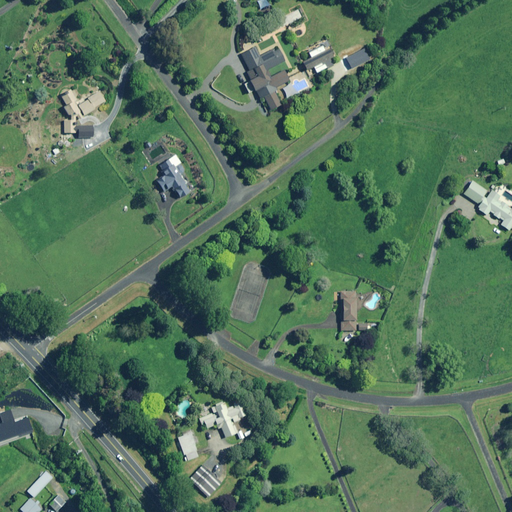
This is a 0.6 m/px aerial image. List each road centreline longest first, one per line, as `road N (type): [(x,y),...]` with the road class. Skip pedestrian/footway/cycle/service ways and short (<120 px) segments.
road 1 (residential): [(143,269),(214,336),(271,370),(341,393),(463,398)]
road 2 (residential): [(245,196),(108,0)]
road 3 (tertiary): [(27,352),(167,511)]
road 4 (residential): [(245,196),(329,135),(387,72)]
road 5 (residential): [(27,352),(143,269)]
road 6 (residential): [(143,269),(245,196)]
road 7 (residential): [(463,398),(511,511)]
